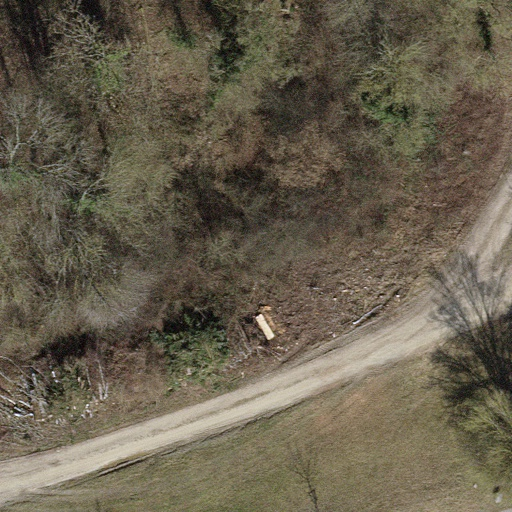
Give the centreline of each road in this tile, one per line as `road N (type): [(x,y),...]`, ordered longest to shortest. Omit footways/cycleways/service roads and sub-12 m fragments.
road 1 (track): [(0,481),(511,308)]
road 2 (track): [(402,343),(511,197)]
